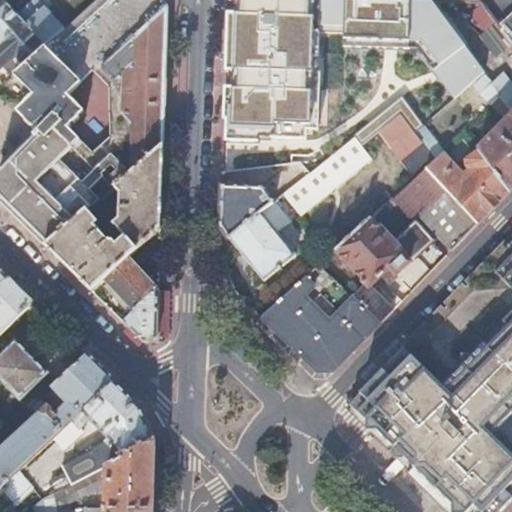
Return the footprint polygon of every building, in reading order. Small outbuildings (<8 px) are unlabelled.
[(97,0),(65,29),(21,68),(15,74),(32,94),(24,104),(25,121),(37,133),(0,168),(0,199),(47,246),(88,210),(114,187),(130,173),(112,154),(92,173),(69,149),(77,141),(66,130),(82,113),(66,97),(58,89),(90,59),(113,82),(127,82),(126,114),(139,114),(140,103),(165,103),(169,9),(160,0),(97,0)] [(6,4),(0,9),(0,47),(43,8),(35,0),(34,0),(17,16),(6,4)] [(343,47),(416,48),(453,99),(486,75),(431,0),(240,0),(240,8),(225,8),(224,71),(236,71),(235,86),(224,86),(223,117),(225,117),(225,137),(307,139),(307,128),(320,129),(321,56),(319,56),(319,33),(344,34),(343,47)] [(448,2),(432,0),(431,0),(486,75),(496,66),(448,2)] [(471,10),(498,44),(507,37),(505,34),(480,2),(471,10)] [(43,8),(0,47),(0,69),(5,65),(11,59),(21,68),(65,29),(44,7),(43,8)] [(5,65),(15,74),(21,68),(11,59),(5,65)] [(107,136),(90,153),(77,141),(69,149),(92,173),(112,154),(130,173),(163,145),(165,103),(140,103),(139,114),(126,114),(127,82),(113,82),(90,59),(58,89),(66,97),(90,73),(107,89),(107,136)] [(510,107),(511,109),(511,83),(504,75),(494,84),(486,76),(475,87),(493,106),(502,97),(510,107)] [(398,94),(413,122),(442,107),(427,78),(398,94)] [(509,122),(480,152),(510,193),(511,191),(511,109),(510,107),(502,97),(493,106),(509,122)] [(380,132),(416,179),(423,173),(437,159),(416,134),(400,116),(380,132)] [(416,134),(437,159),(445,152),(424,127),(416,134)] [(310,174),(285,194),(302,216),(373,159),(362,146),(355,138),(310,174)] [(120,194),(120,215),(114,222),(126,235),(118,242),(109,239),(98,227),(101,224),(88,210),(47,246),(93,291),(105,280),(129,258),(161,229),(163,145),(130,173),(114,187),(120,194)] [(423,173),(478,225),(510,193),(480,152),(474,156),(467,161),(468,167),(471,171),(466,176),(445,152),(437,159),(423,173)] [(295,165),(264,188),(275,201),(285,194),(310,174),(300,164),(295,165)] [(416,179),(394,200),(412,220),(416,216),(452,252),(478,225),(423,173),(416,179)] [(222,186),(221,226),(228,239),(230,237),(263,211),(275,201),(264,188),(222,186)] [(230,237),(266,282),(298,257),(263,211),(230,237)] [(372,220),(337,252),(368,285),(369,284),(371,286),(391,268),(398,274),(435,240),(417,222),(393,243),(372,220)] [(511,241),(352,404),(460,511),(498,511),(511,499),(511,241)] [(105,280),(135,312),(159,290),(129,258),(105,280)] [(321,267),(264,319),(319,373),(332,373),(380,325),(354,299),(321,267)] [(8,278),(0,285),(0,336),(34,304),(8,278)] [(354,299),(380,325),(395,310),(371,286),(369,284),(368,285),(354,299)] [(135,312),(123,322),(144,343),(157,339),(159,290),(135,312)] [(0,355),(0,378),(19,398),(10,408),(20,419),(54,387),(58,383),(16,340),(0,355)] [(54,387),(63,397),(51,409),(49,407),(0,453),(0,487),(16,472),(51,439),(70,421),(72,423),(115,383),(88,356),(58,383),(54,387)] [(87,419),(105,437),(90,444),(90,446),(61,464),(65,471),(51,479),(55,491),(108,466),(154,443),(142,410),(115,383),(72,423),(77,428),(87,419)] [(108,466),(107,482),(107,507),(106,511),(152,511),(154,443),(108,466)] [(365,493),(385,473),(360,449),(340,469),(365,493)] [(55,491),(58,507),(107,482),(108,466),(55,491)] [(34,505),(35,511),(58,511),(58,507),(55,491),(42,498),(34,505)]
